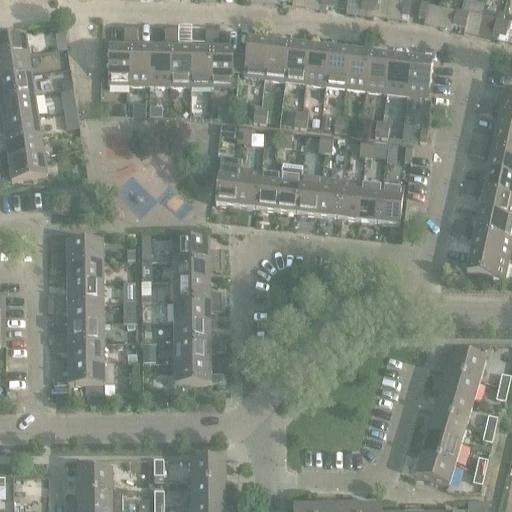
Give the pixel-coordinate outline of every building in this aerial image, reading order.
[(402,18),(409,19),(411,4),(404,3),(402,18)] [(428,7),(422,6),(419,21),(425,22),(428,7)] [(453,28),(459,30),(463,15),(456,13),(453,28)] [(469,16),(463,15),(459,30),(466,31),(469,16)] [(493,37),(499,38),(502,23),(496,22),(493,37)] [(509,25),(502,23),(499,38),(505,40),(509,25)] [(0,42),(0,63),(29,59),(26,38),(0,42)] [(244,81),(265,84),(270,46),(248,44),(244,81)] [(290,48),(270,46),(265,84),(286,86),(290,48)] [(310,51),(290,48),(286,86),(306,89),(310,51)] [(109,90),(130,90),(131,52),(109,51),(109,90)] [(331,53),(310,51),(306,89),(326,91),(331,53)] [(151,52),(131,52),(130,90),(150,90),(151,52)] [(172,53),(151,52),(150,90),(171,91),(172,53)] [(192,53),(172,53),(171,91),(191,91),(192,53)] [(212,54),(192,53),(191,91),(212,92),(212,54)] [(351,56),(331,53),(326,91),(346,93),(351,56)] [(233,54),(212,54),(212,92),(233,92),(233,54)] [(371,58),(351,56),(346,93),(366,96),(371,58)] [(391,60),(371,58),(366,96),(387,98),(391,60)] [(29,59),(0,63),(0,83),(32,79),(29,59)] [(412,63),(391,60),(387,98),(407,101),(412,63)] [(432,65),(412,63),(407,101),(428,103),(432,65)] [(32,79),(0,83),(0,104),(35,100),(32,79)] [(73,83),(61,85),(63,95),(75,94),(73,83)] [(75,95),(62,97),(65,115),(78,113),(75,95)] [(511,96),(505,95),(501,116),(511,118),(511,96)] [(35,100),(0,104),(0,109),(3,125),(38,119),(35,100)] [(481,105),(479,112),(494,115),(496,109),(481,105)] [(218,112),(218,123),(234,124),(234,112),(218,112)] [(255,112),(254,127),(260,128),(262,112),(255,112)] [(494,115),(479,112),(478,118),(493,121),(494,115)] [(78,113),(65,115),(67,134),(81,132),(78,113)] [(296,116),(294,132),(301,132),(302,117),(296,116)] [(511,118),(501,116),(497,136),(511,139),(511,118)] [(38,119),(3,125),(5,142),(1,142),(0,139),(0,146),(41,140),(38,119)] [(336,121),(335,136),(341,137),(343,122),(336,121)] [(377,126),(375,141),(382,142),(384,127),(377,126)] [(246,132),(240,131),(238,146),(245,147),(246,132)] [(422,131),(420,146),(427,147),(429,132),(422,131)] [(287,137),(280,136),(278,151),(285,152),(287,137)] [(511,139),(497,136),(492,156),(511,160),(511,139)] [(41,140),(0,146),(0,155),(1,156),(2,150),(6,150),(9,166),(45,161),(41,140)] [(327,141),(321,141),(319,156),(326,157),(327,141)] [(368,146),(361,145),(359,161),(366,161),(368,146)] [(472,146),(471,152),(486,155),(487,149),(472,146)] [(388,149),(386,165),(396,167),(398,150),(388,149)] [(413,152),(406,151),(404,166),(411,167),(413,152)] [(486,155),(471,152),(469,158),(484,161),(486,155)] [(511,160),(492,156),(488,176),(511,181),(511,160)] [(45,161),(9,166),(11,182),(7,183),(5,178),(0,178),(0,187),(12,186),(12,187),(48,181),(45,161)] [(216,209),(237,211),(241,173),(220,171),(216,209)] [(261,176),(241,173),(237,211),(257,214),(261,176)] [(282,178),(261,176),(257,214),(277,216),(282,178)] [(511,181),(488,176),(484,196),(511,202),(511,181)] [(302,180),(282,178),(277,216),(297,218),(302,180)] [(322,183),(302,180),(297,218),(318,221),(322,183)] [(342,185),(322,183),(318,221),(338,223),(342,185)] [(363,188),(342,185),(338,223),(358,226),(363,188)] [(464,185),(462,192),(477,195),(479,189),(464,185)] [(383,190),(363,188),(358,226),(379,228),(383,190)] [(404,193),(383,190),(379,228),(400,230),(404,193)] [(477,195),(462,192),(461,198),(476,201),(477,195)] [(511,202),(484,196),(480,216),(511,222),(511,202)] [(511,222),(480,216),(475,236),(511,243),(511,222)] [(455,225),(454,232),(469,235),(470,228),(455,225)] [(469,235),(454,232),(452,238),(467,241),(469,235)] [(511,247),(511,243),(475,236),(471,256),(508,264),(511,247)] [(173,245),(174,266),(224,265),(224,256),(215,256),(214,262),(210,262),(209,244),(173,245)] [(67,246),(68,258),(68,263),(64,263),(62,258),(54,258),(54,267),(104,267),(104,246),(67,246)] [(151,252),(142,252),(142,264),(151,264),(151,252)] [(508,264),(471,256),(467,277),(504,285),(508,264)] [(224,265),(174,266),(174,286),(210,286),(210,270),(214,270),(215,275),(224,275),(224,265)] [(447,266),(445,272),(460,276),(461,269),(447,266)] [(104,267),(54,267),(54,277),(62,277),(64,271),(68,271),(68,287),(104,287),(104,267)] [(210,286),(174,286),(174,306),(224,306),(224,297),(216,297),(214,303),(210,303),(210,286)] [(104,287),(68,287),(68,304),(64,304),(62,299),(54,299),(54,308),(104,307),(104,287)] [(136,288),(125,288),(125,307),(136,306),(136,288)] [(224,306),(174,306),(174,327),(210,327),(210,311),(214,311),(216,316),(224,316),(224,306)] [(104,307),(54,308),(54,318),(62,318),(64,312),(68,312),(68,329),(104,328),(104,307)] [(136,317),(136,307),(128,307),(128,317),(136,317)] [(136,318),(124,318),(124,328),(136,328),(136,318)] [(210,327),(174,327),(175,348),(225,347),(224,338),(216,338),(214,343),(211,343),(210,327)] [(104,328),(68,329),(69,345),(65,345),(63,340),(54,340),(55,349),(105,348),(104,328)] [(225,347),(175,348),(175,369),(211,368),(211,351),(215,351),(216,357),(225,357),(225,347)] [(105,348),(55,349),(55,358),(63,358),(65,353),(69,353),(69,370),(105,369),(105,348)] [(453,355),(447,377),(480,386),(486,365),(453,355)] [(211,368),(175,369),(175,390),(211,389),(211,388),(225,388),(225,379),(217,379),(215,384),(211,384),(211,368)] [(114,369),(105,369),(69,370),(69,386),(65,386),(63,380),(55,380),(55,390),(69,390),(69,391),(86,391),(105,390),(114,390),(114,369)] [(480,386),(447,377),(440,397),(474,407),(480,386)] [(502,379),(499,391),(508,394),(511,381),(502,379)] [(105,399),(105,390),(86,391),(86,399),(105,399)] [(508,394),(499,391),(496,404),(505,406),(508,394)] [(474,407),(440,397),(434,418),(467,428),(474,407)] [(467,428),(434,418),(428,439),(461,449),(467,428)] [(489,421),(486,433),(495,435),(498,423),(489,421)] [(495,435),(486,433),(483,445),(492,447),(495,435)] [(461,449),(428,439),(422,460),(455,469),(461,449)] [(455,469),(422,460),(416,481),(449,491),(455,469)] [(479,463),(476,475),(485,477),(488,465),(479,463)] [(226,464),(191,465),(191,488),(226,487),(226,464)] [(164,465),(155,465),(155,480),(164,480),(164,465)] [(91,466),(78,466),(78,498),(112,498),(112,475),(91,475),(91,466)] [(485,477),(476,475),(473,487),(482,489),(485,477)] [(226,487),(191,488),(191,509),(226,509),(226,487)] [(122,511),(123,497),(112,498),(78,498),(77,511),(122,511)] [(164,497),(155,497),(155,510),(164,509),(164,497)]
